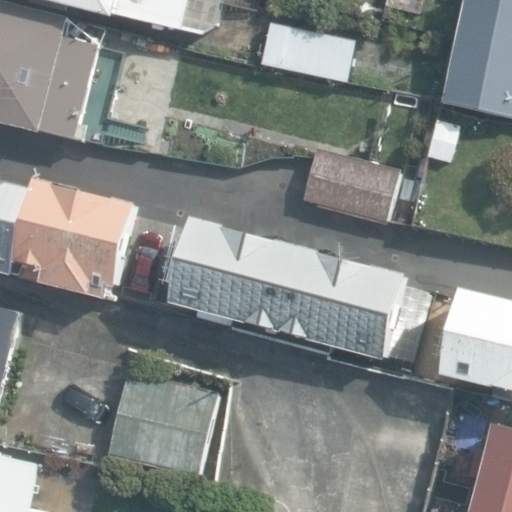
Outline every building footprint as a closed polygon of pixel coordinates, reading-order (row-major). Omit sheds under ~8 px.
[(211,0),(38,0),(185,34),(191,12),(207,16),(211,0)] [(389,0),(388,6),(423,15),(427,0),(389,0)] [(511,0),(474,0),(451,105),(511,118),(511,0)] [(0,122),(82,143),(106,48),(71,40),(76,21),(0,1),(0,122)] [(265,66),(352,85),(360,42),(274,24),(265,66)] [(465,125),(439,121),(432,160),(457,165),(465,125)] [(308,202),(389,223),(403,171),(321,150),(308,202)] [(47,285),(121,304),(147,206),(45,179),(40,194),(0,183),(0,271),(21,277),(25,262),(51,269),(47,285)] [(176,304),(392,362),(415,277),(202,219),(176,304)] [(451,376),(511,392),(511,295),(473,286),(469,302),(458,299),(443,353),(456,357),(451,376)] [(0,426),(26,315),(0,308),(0,426)] [(112,457),(200,478),(220,395),(133,374),(112,457)] [(482,511),(511,511),(511,428),(506,426),(482,511)] [(68,503),(73,478),(44,472),(45,467),(0,457),(0,511),(44,511),(36,510),(39,496),(68,503)]
